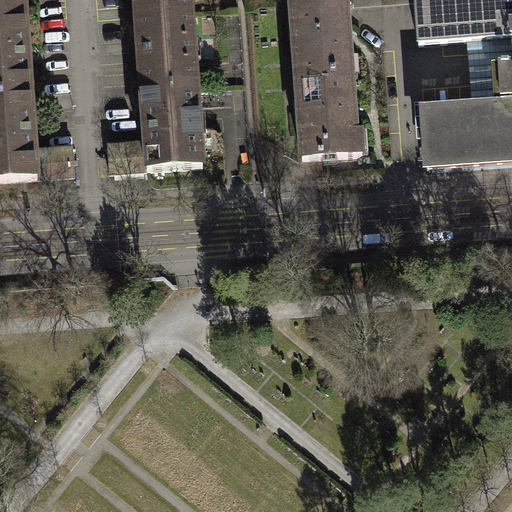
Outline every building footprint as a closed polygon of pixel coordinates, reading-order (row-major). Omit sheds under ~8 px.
[(0,0),(0,22),(27,21),(25,0),(0,0)] [(191,0),(134,0),(136,18),(192,15),(191,0)] [(291,0),(297,86),(352,82),(349,41),(347,8),(346,0),(291,0)] [(511,40),(511,0),(415,0),(416,3),(419,47),(511,40)] [(198,92),(192,15),(136,18),(142,96),(198,92)] [(0,99),(32,97),(27,21),(0,22),(0,99)] [(511,67),(492,69),(494,100),(494,110),(422,115),(426,171),(511,165),(511,67)] [(352,82),(297,86),(303,163),(361,159),(359,136),(356,136),(355,116),(352,82)] [(203,170),(198,92),(142,96),(145,145),(108,147),(110,177),(203,170)] [(36,153),(32,97),(0,99),(0,184),(75,180),(73,150),(36,153)]
